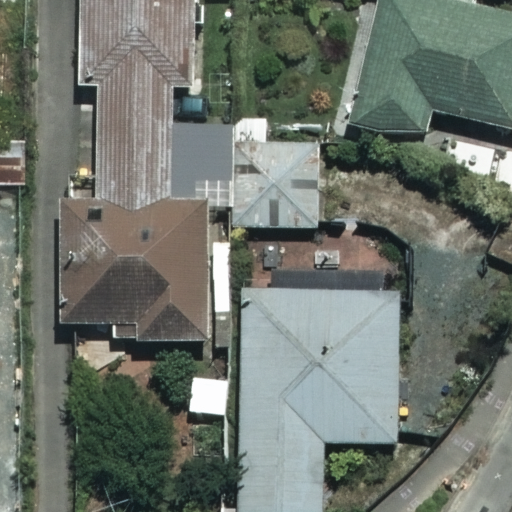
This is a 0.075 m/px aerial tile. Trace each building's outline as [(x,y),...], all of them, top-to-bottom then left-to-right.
[(89,0),(88,111),(108,112),(106,211),(68,210),(66,322),(127,323),(126,353),(231,355),(234,213),(204,213),(207,0),(89,0)] [(511,14),(448,0),(391,0),(362,132),(426,147),(417,187),(511,209),(511,14)] [(324,149),(244,152),(246,234),(327,231),(324,149)] [(20,210),(0,209),(0,407),(20,407),(20,210)] [(407,302),(254,299),(250,511),(318,511),(320,446),(404,447),(407,302)]
